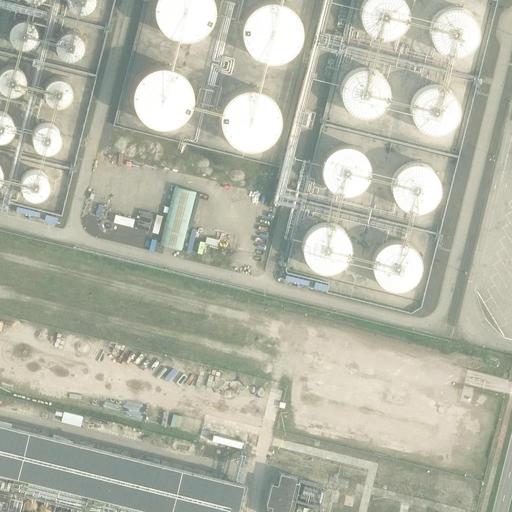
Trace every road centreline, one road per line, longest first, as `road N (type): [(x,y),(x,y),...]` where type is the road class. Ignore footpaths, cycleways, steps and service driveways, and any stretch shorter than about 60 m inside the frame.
road 1 (unknown): [(333,375),(334,410),(441,444),(458,431),(481,381),(446,369)]
road 2 (unknown): [(87,163),(206,184),(237,229),(238,280)]
road 3 (unknown): [(446,369),(344,342),(333,375)]
road 4 (unknown): [(333,375),(422,400),(434,398),(446,369)]
